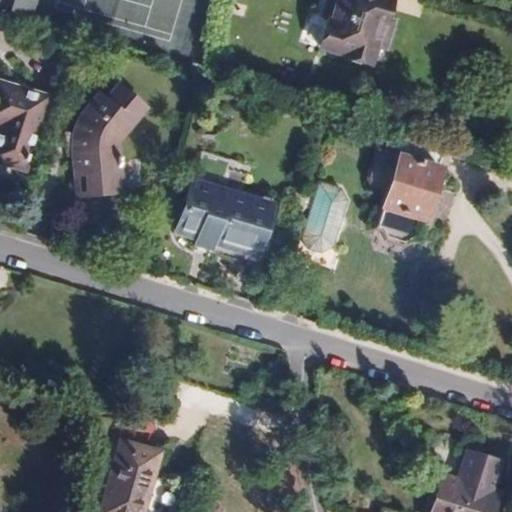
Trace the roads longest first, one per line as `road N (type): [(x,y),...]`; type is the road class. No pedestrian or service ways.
road 1 (residential): [(306,340),(0,248)]
road 2 (residential): [(511,403),(306,340)]
road 3 (residential): [(306,340),(307,472),(317,511)]
